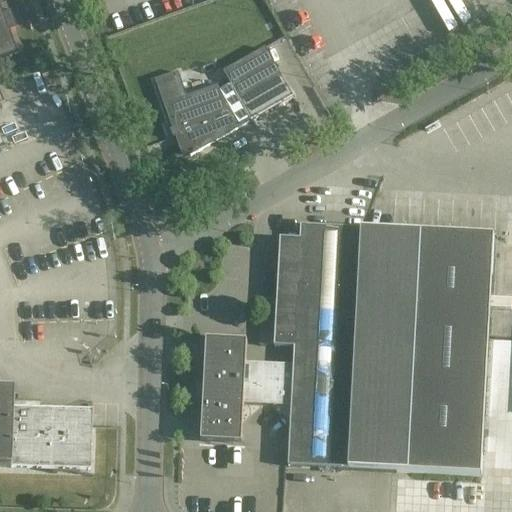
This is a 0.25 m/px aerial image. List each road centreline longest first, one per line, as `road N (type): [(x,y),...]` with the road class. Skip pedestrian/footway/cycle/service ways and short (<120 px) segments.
road 1 (unclassified): [(148,254),(179,245),(511,48)]
road 2 (unclassified): [(57,0),(148,254)]
road 3 (unclassified): [(148,254),(145,511)]
